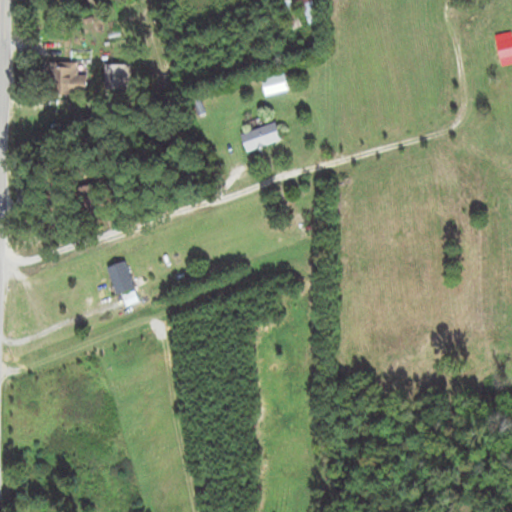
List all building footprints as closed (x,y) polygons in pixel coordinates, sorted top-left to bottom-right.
[(310,24),(320,21),(313,1),(304,5),(310,24)] [(88,75),(79,75),(79,62),(61,62),(61,94),(88,94),(88,75)] [(132,64),(105,64),(105,90),(132,90),(132,64)] [(242,134),(249,152),(284,140),(277,122),(242,134)] [(102,212),(102,185),(88,185),(88,212),(102,212)] [(121,296),(134,291),(134,290),(137,289),(126,261),(110,268),(121,296)]
